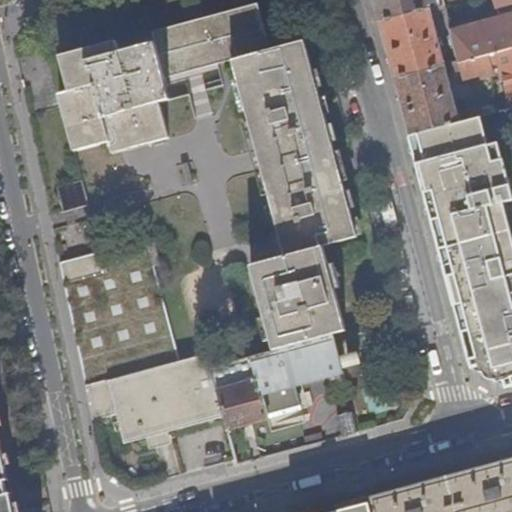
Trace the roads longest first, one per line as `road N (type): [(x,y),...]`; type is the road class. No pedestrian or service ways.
road 1 (residential): [(344,0),(461,427)]
road 2 (residential): [(0,129),(82,511)]
road 3 (residential): [(153,511),(461,427)]
